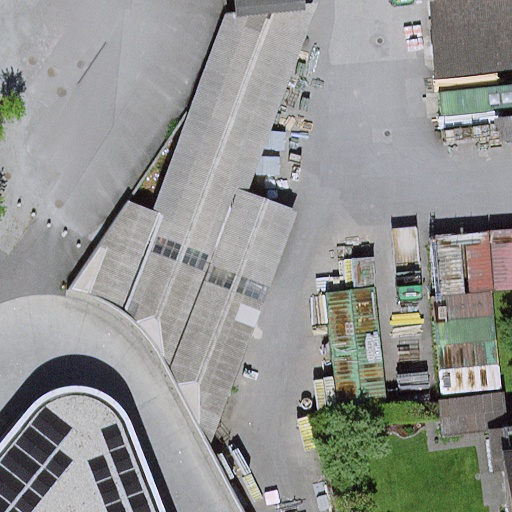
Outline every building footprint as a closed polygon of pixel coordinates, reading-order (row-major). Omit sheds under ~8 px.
[(152,211),(129,203),(68,291),(90,297),(110,306),(126,317),(142,332),(159,357),(211,448),(299,212),(247,193),(318,3),(308,4),(308,0),(237,0),(238,14),(225,16),(152,211)] [(511,0),(429,0),(438,79),(511,70),(511,0)] [(511,110),(511,86),(440,94),(442,119),(511,110)] [(511,116),(497,118),(499,142),(511,140),(511,116)] [(373,228),(341,230),(346,293),(326,295),(336,410),(387,406),(381,327),(373,228)] [(511,231),(435,239),(441,298),(433,299),(442,396),(502,390),(492,293),(511,291),(511,231)] [(0,511),(160,511),(127,421),(116,408),(101,398),(84,393),(66,393),(48,399),(34,409),(0,452),(0,511)] [(505,394),(437,402),(441,437),(490,432),(495,474),(508,472),(511,510),(511,427),(509,428),(505,394)]
